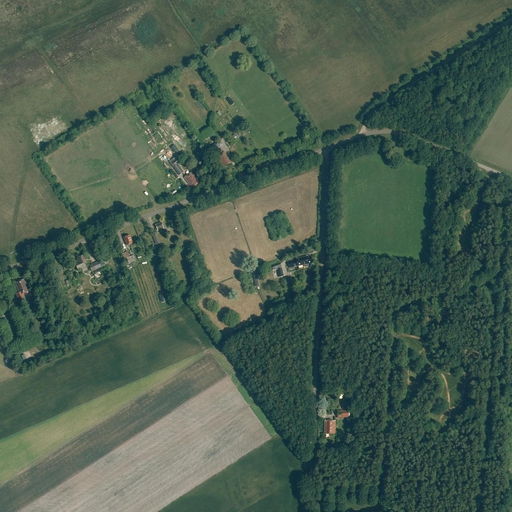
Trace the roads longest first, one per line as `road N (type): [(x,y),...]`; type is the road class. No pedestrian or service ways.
road 1 (unclassified): [(307,511),(323,149)]
road 2 (unclassified): [(0,271),(323,149)]
road 3 (unclassified): [(323,149),(386,131),(511,179)]
road 4 (track): [(511,20),(389,100),(363,134)]
